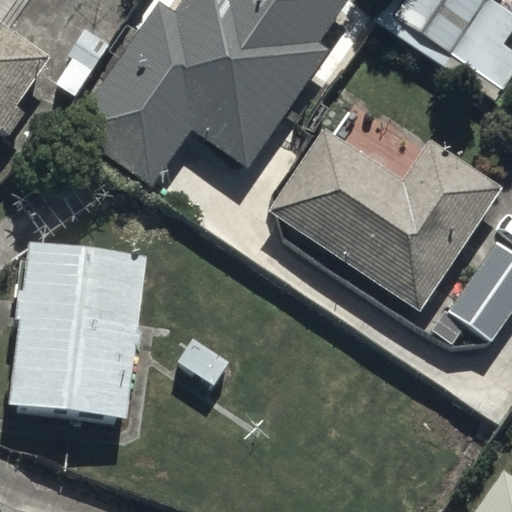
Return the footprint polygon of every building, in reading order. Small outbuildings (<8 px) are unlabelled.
[(349,0),(196,0),(178,28),(157,13),(65,147),(151,207),(196,142),(252,181),(369,13),(349,0)] [(494,0),(404,0),(389,23),(450,65),(489,8),(494,0)] [(511,24),(489,8),(450,65),(503,101),(511,87),(511,24)] [(0,149),(53,73),(0,36),(0,149)] [(270,222),(421,326),(476,247),(506,204),(430,152),(400,195),(325,143),(270,222)] [(448,325),(495,357),(511,332),(511,262),(498,252),(448,325)] [(144,273),(28,259),(8,419),(125,433),(144,273)] [(511,511),(511,492),(500,484),(479,511),(511,511)]
